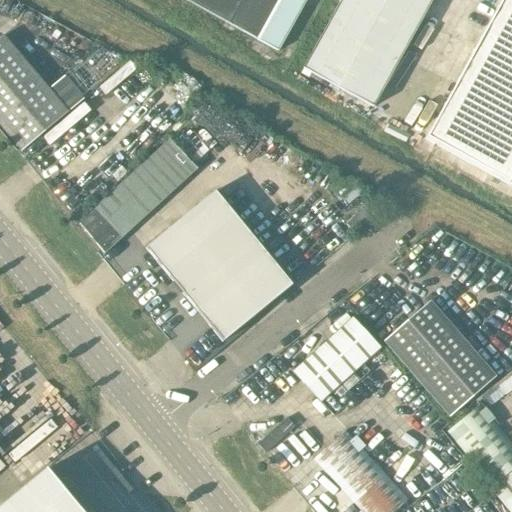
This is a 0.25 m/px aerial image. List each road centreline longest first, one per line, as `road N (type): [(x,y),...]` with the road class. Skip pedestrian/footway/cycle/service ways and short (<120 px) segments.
road 1 (unclassified): [(154,426),(396,232)]
road 2 (tertiary): [(154,426),(0,237)]
